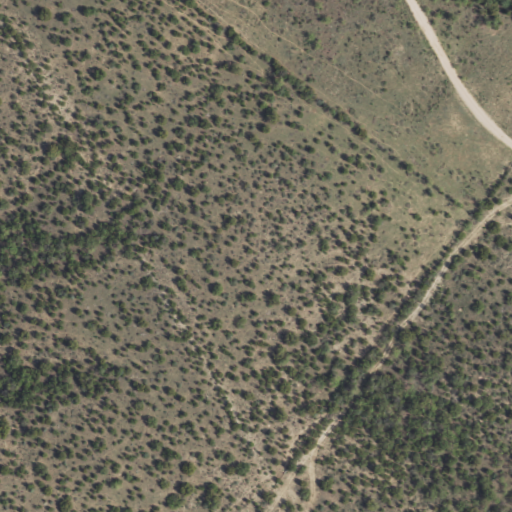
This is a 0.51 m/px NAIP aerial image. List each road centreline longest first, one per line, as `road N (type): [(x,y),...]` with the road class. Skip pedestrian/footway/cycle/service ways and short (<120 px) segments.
road 1 (residential): [(335,511),(511,279)]
road 2 (residential): [(511,146),(404,0)]
